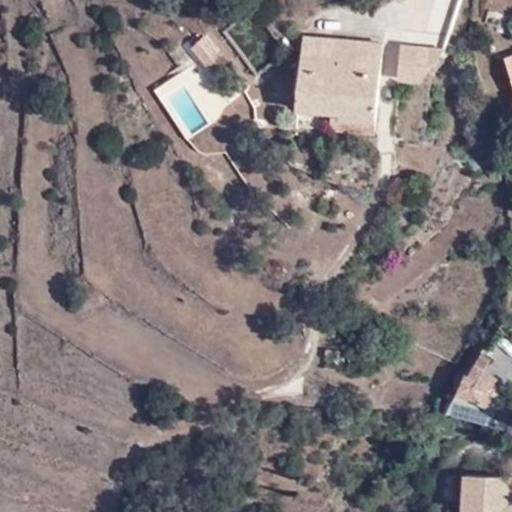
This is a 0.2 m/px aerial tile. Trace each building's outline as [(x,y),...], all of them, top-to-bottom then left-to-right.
[(511,0),(490,0),(488,11),(511,17),(511,0)] [(485,23),(511,30),(511,17),(488,11),(485,23)] [(331,112),(330,129),(377,133),(383,44),(304,37),(299,109),(331,112)] [(219,50),(203,65),(214,77),(230,63),(219,50)] [(500,387),(490,382),(488,388),(465,373),(458,393),(492,407),(500,387)] [(498,477),(464,477),(464,511),(511,511),(511,505),(506,506),(506,488),(498,477)]
